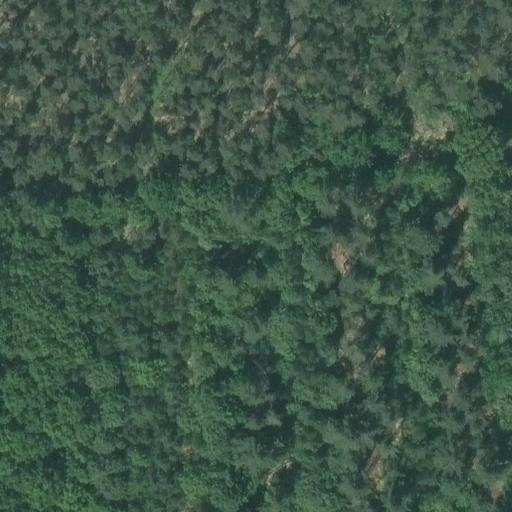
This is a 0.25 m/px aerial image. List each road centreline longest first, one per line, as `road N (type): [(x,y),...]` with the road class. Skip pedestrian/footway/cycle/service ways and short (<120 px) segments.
road 1 (track): [(0,188),(511,150)]
road 2 (track): [(322,164),(274,0)]
